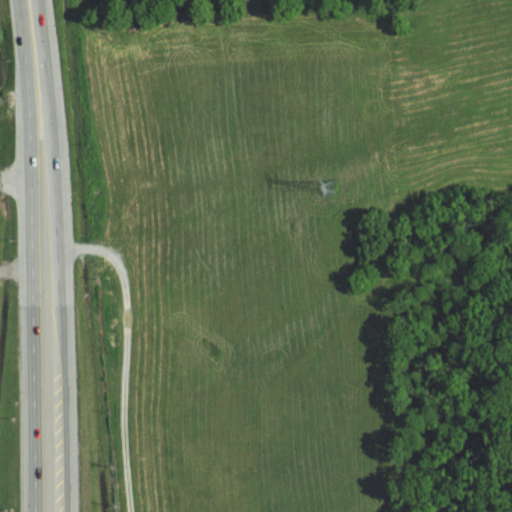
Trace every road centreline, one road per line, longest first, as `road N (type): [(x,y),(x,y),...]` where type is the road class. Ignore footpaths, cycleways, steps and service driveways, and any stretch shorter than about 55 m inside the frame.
road 1 (primary): [(63,511),(56,197),(34,0)]
road 2 (primary): [(32,0),(36,511)]
